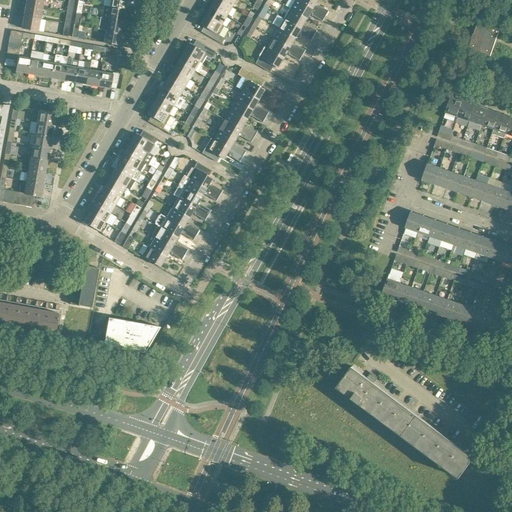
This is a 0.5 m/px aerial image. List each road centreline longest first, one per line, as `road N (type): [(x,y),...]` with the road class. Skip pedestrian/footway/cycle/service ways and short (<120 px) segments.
road 1 (tertiary): [(155,433),(391,0)]
road 2 (residential): [(54,213),(180,287),(351,0)]
road 3 (residential): [(481,440),(370,358),(372,318),(511,367)]
road 4 (tertiary): [(380,511),(155,433)]
road 5 (tertiary): [(155,433),(0,385)]
road 6 (tertiary): [(0,435),(133,480)]
road 7 (residential): [(54,213),(124,108)]
road 8 (residential): [(124,108),(189,0)]
road 9 (residential): [(124,108),(0,89)]
